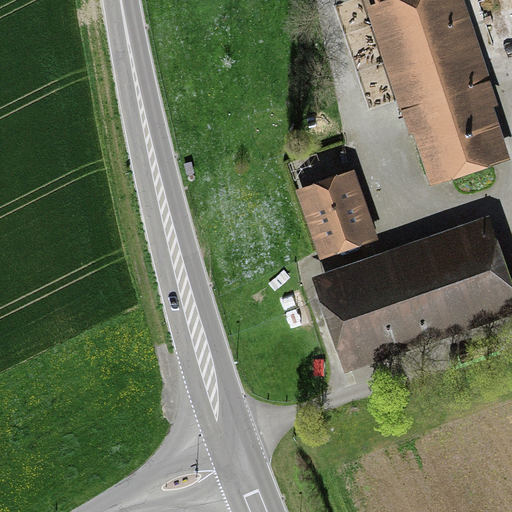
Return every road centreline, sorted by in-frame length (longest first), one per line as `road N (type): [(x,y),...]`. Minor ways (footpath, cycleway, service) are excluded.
road 1 (secondary): [(120,0),(163,207),(237,457)]
road 2 (unclassified): [(101,511),(237,457)]
